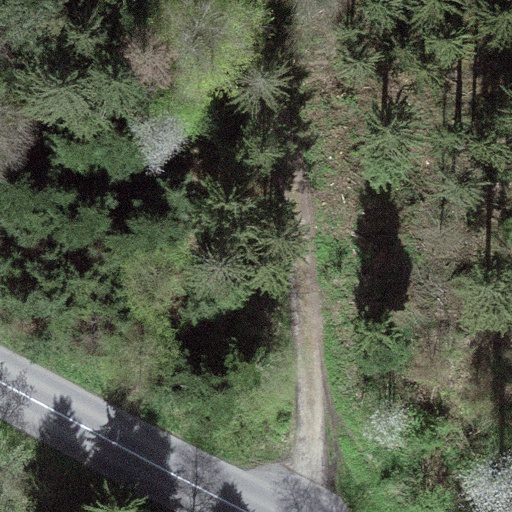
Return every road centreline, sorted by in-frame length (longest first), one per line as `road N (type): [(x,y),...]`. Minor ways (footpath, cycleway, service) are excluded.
road 1 (track): [(206,0),(244,49),(282,131),(309,352),(311,416),(298,511)]
road 2 (secondary): [(0,381),(248,511)]
